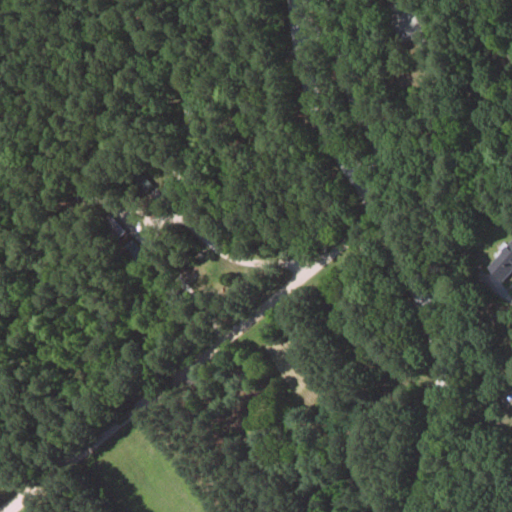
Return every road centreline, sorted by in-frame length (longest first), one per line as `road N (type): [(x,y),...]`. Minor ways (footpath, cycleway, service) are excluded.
road 1 (residential): [(413,511),(439,412),(436,334),(408,268),(312,101),(295,0)]
road 2 (residential): [(375,215),(2,511)]
